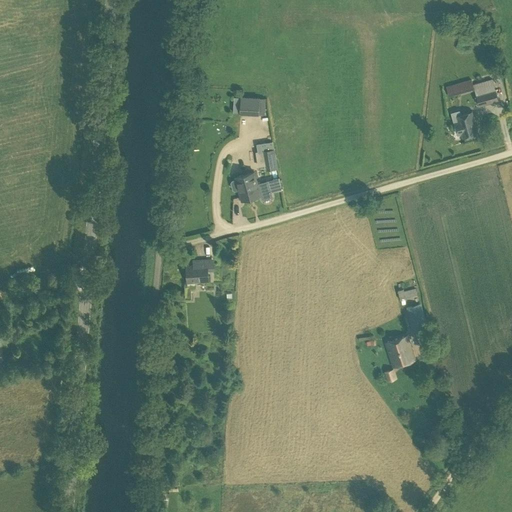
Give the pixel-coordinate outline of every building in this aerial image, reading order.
[(473,85),(478,106),(498,101),(493,80),(473,85)] [(240,113),(265,115),(266,98),(241,97),(240,113)] [(454,122),(458,135),(462,134),(463,138),(478,134),(472,112),(457,116),(458,121),(454,122)] [(256,146),(258,153),(264,152),(268,170),(277,168),(272,143),(256,146)] [(238,188),(239,191),(258,186),(258,185),(254,172),(235,177),(236,180),(233,180),(232,183),(233,188),(235,189),(238,188)] [(268,181),(269,186),(281,183),(279,178),(268,181)] [(258,186),(239,191),(242,201),(261,195),(262,199),(264,200),(272,198),(273,196),(271,190),(269,191),(267,182),(258,185),(258,186)] [(209,281),(208,260),(198,260),(198,265),(186,266),(187,282),(209,281)] [(406,297),(404,291),(403,288),(397,290),(399,299),(406,297)] [(404,291),(406,297),(417,294),(415,288),(404,291)] [(407,307),(414,333),(426,330),(420,304),(407,307)] [(386,342),(393,367),(415,360),(407,336),(386,342)] [(421,436),(427,445),(441,436),(434,427),(421,436)] [(157,507),(165,508),(166,500),(158,498),(157,507)]
